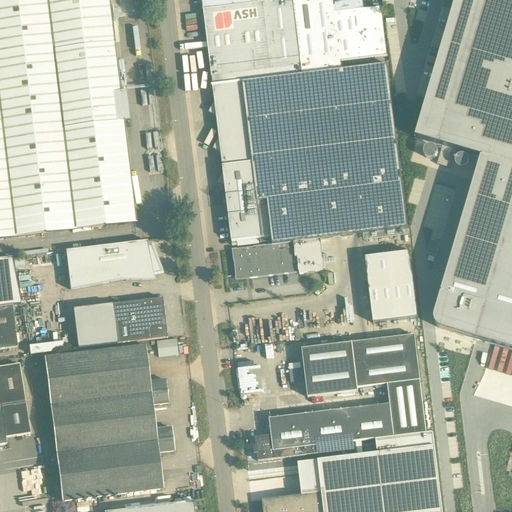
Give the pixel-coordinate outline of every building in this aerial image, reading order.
[(0,0),(0,238),(134,223),(121,122),(128,121),(125,92),(118,92),(106,0),(0,0)] [(202,0),(206,33),(207,40),(208,50),(209,57),(209,58),(213,87),(212,87),(214,103),(209,111),(216,115),(219,139),(213,148),(220,152),(231,242),(260,239),(260,243),(271,242),(272,245),(232,250),(232,251),(236,280),(250,279),(298,273),(298,275),(324,272),(320,240),(322,240),(402,230),(396,186),(382,67),(342,72),(341,64),(387,58),(381,8),(364,10),(363,1),(334,4),(333,0),(202,0)] [(511,0),(455,0),(415,139),(442,147),(455,151),(480,158),(440,295),(440,296),(434,316),(434,318),(434,320),(434,322),(435,324),(436,326),(437,327),(438,328),(440,330),(442,330),(453,334),(492,345),(511,351),(511,0)] [(428,160),(431,161),(434,160),(436,158),(437,155),(438,152),(437,150),(435,147),(433,146),(430,145),(427,146),(424,148),(423,151),(423,154),(424,156),(425,159),(428,160)] [(442,147),(437,165),(450,169),(455,151),(442,147)] [(459,169),(462,170),(465,169),(468,167),(469,164),(469,161),(469,159),(467,156),(465,155),(462,154),(459,155),(456,157),(455,160),(455,163),(455,165),(457,168),(459,169)] [(440,242),(430,239),(426,252),(436,255),(440,242)] [(146,241),(65,251),(69,290),(70,292),(120,282),(154,282),(154,281),(154,276),(163,275),(152,243),(147,243),(146,241)] [(418,319),(410,253),(365,259),(373,324),(418,319)] [(29,258),(19,259),(20,271),(31,269),(29,258)] [(19,306),(11,261),(0,261),(0,308),(12,307),(19,306)] [(42,287),(40,280),(27,283),(28,290),(42,287)] [(162,299),(72,310),(77,350),(166,339),(162,299)] [(0,350),(17,349),(12,307),(0,308),(0,350)] [(249,333),(238,335),(241,348),(252,346),(249,333)] [(357,389),(387,385),(420,381),(414,336),(301,349),(307,397),(357,391),(357,389)] [(36,355),(68,353),(68,344),(35,346),(36,355)] [(144,347),(44,359),(62,503),(161,490),(157,455),(173,453),(172,442),(173,441),(173,439),(172,438),(170,428),(154,430),(151,407),(167,405),(166,395),(169,393),(169,391),(166,391),(164,381),(148,383),(144,347)] [(286,360),(286,347),(277,348),(277,360),(286,360)] [(257,362),(258,349),(243,348),(242,369),(254,370),(254,362),(257,362)] [(0,446),(6,445),(5,439),(30,435),(19,365),(0,368),(0,446)] [(426,434),(420,381),(387,385),(390,405),(269,420),(271,437),(256,439),(257,446),(254,447),(255,455),(258,455),(258,462),(354,451),(353,443),(426,434)] [(264,511),(367,511),(364,487),(320,492),(321,495),(263,502),(264,511)] [(194,511),(193,503),(118,511),(194,511)]
